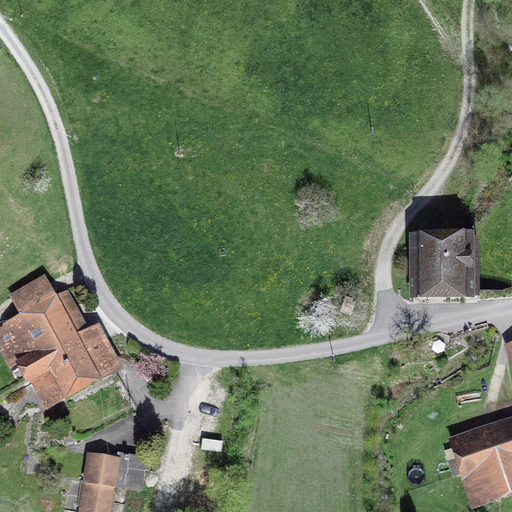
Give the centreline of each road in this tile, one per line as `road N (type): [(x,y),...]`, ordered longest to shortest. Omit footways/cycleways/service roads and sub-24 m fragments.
road 1 (track): [(0,25),(48,104),(89,269),(105,302),(156,343),(191,358),(283,355),(511,305)]
road 2 (track): [(403,330),(385,261),(395,225),(441,176),(462,137),(470,108),(470,0)]
road 3 (track): [(191,358),(163,511)]
